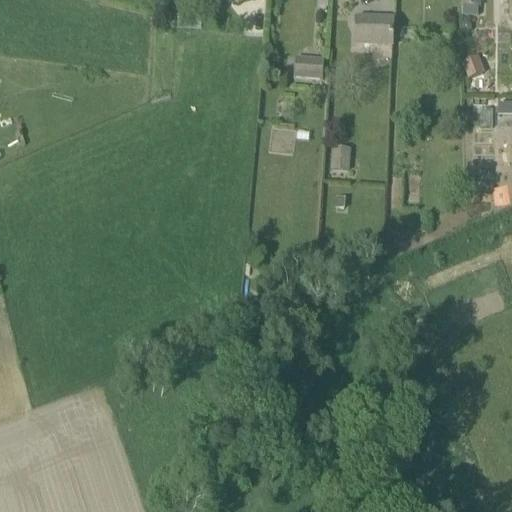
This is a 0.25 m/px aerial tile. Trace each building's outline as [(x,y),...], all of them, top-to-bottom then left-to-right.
[(459,0),(459,4),(459,10),(462,10),(462,18),(478,18),(478,10),(481,10),(481,0),(459,0)] [(356,19),(355,49),(394,50),(395,20),(356,19)] [(0,58),(0,82),(44,85),(45,61),(0,58)] [(293,80),(323,83),(324,62),(295,59),(293,80)] [(462,65),(468,82),(485,75),(478,59),(462,65)] [(511,112),(511,102),(498,103),(498,113),(511,112)] [(349,174),(351,151),(333,150),(331,173),(349,174)] [(346,200),(335,199),(334,211),(345,212),(346,200)] [(447,321),(437,296),(415,305),(425,330),(447,321)]
